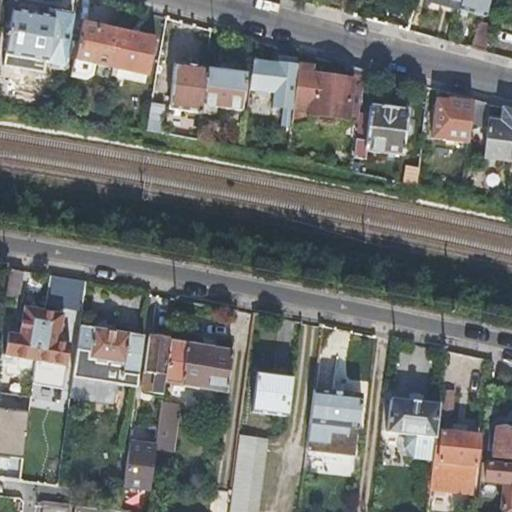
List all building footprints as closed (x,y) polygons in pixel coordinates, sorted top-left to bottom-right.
[(426,0),(459,9),(460,0),(426,0)] [(460,0),(459,9),(485,15),(488,0),(460,0)] [(57,16),(16,7),(13,23),(7,22),(5,29),(11,30),(7,52),(48,61),(57,16)] [(83,22),(79,43),(76,58),(76,59),(75,59),(72,75),(84,78),(92,75),(94,64),(112,68),(119,30),(83,22)] [(477,26),(471,47),(485,51),(492,26),(482,23),(477,26)] [(155,38),(119,30),(112,68),(119,69),(148,75),(155,38)] [(79,43),(71,42),(68,57),(76,58),(79,43)] [(305,53),(299,51),(297,66),(294,86),(310,89),(306,114),(347,119),(348,116),(358,118),(359,112),(363,81),(312,75),(314,56),(305,53)] [(297,66),(253,61),(249,90),(273,93),(271,108),(282,110),(280,127),(289,129),(294,86),(297,66)] [(206,68),(206,67),(175,64),(170,107),(201,111),(202,105),(206,68)] [(247,73),(206,68),(202,105),(242,110),(247,73)] [(147,83),(148,75),(119,69),(118,77),(147,83)] [(43,97),(41,108),(55,110),(57,99),(43,97)] [(481,126),(484,101),(472,97),(472,101),(469,124),(481,126)] [(443,138),(467,141),(469,124),(472,101),(447,98),(447,99),(436,98),(432,135),(444,137),(443,138)] [(59,105),(58,113),(66,115),(67,106),(59,105)] [(163,107),(152,105),(147,129),(161,132),(164,114),(163,107)] [(359,112),(358,118),(354,147),(365,148),(365,149),(401,154),(406,110),(369,106),(368,113),(359,112)] [(511,153),(511,108),(504,106),(502,122),(489,121),(485,157),(511,161),(511,153)] [(25,270),(11,268),(7,295),(13,296),(14,290),(22,292),(25,270)] [(3,366),(35,371),(35,370),(37,354),(45,309),(25,306),(22,324),(10,321),(8,336),(9,336),(5,354),(3,366)] [(64,313),(45,309),(37,354),(35,370),(49,372),(47,383),(63,385),(70,343),(59,341),(64,313)] [(94,327),(80,325),(77,348),(73,376),(137,384),(144,334),(94,327)] [(170,339),(170,338),(150,334),(142,389),(163,393),(164,382),(170,339)] [(233,349),(170,339),(164,382),(227,391),(233,349)] [(293,375),(258,370),(253,411),(288,415),(293,375)] [(362,395),(314,388),(307,450),(354,457),(362,395)] [(456,391),(444,389),(441,411),(453,413),(456,391)] [(437,430),(440,404),(392,398),(389,430),(407,433),(405,446),(415,456),(434,459),(437,430)] [(160,411),(155,449),(171,451),(178,404),(162,402),(160,411)] [(29,411),(0,407),(0,453),(24,457),(29,411)] [(511,430),(496,429),(493,456),(511,458),(511,430)] [(480,435),(437,430),(434,459),(432,477),(427,511),(437,511),(443,462),(477,466),(480,435)] [(258,511),(269,437),(240,433),(232,489),(229,511),(258,511)] [(155,455),(128,451),(124,486),(150,489),(151,479),(155,455)] [(511,464),(488,461),(485,480),(504,482),(501,508),(511,509),(511,464)] [(105,496),(103,508),(120,510),(122,498),(105,496)]
